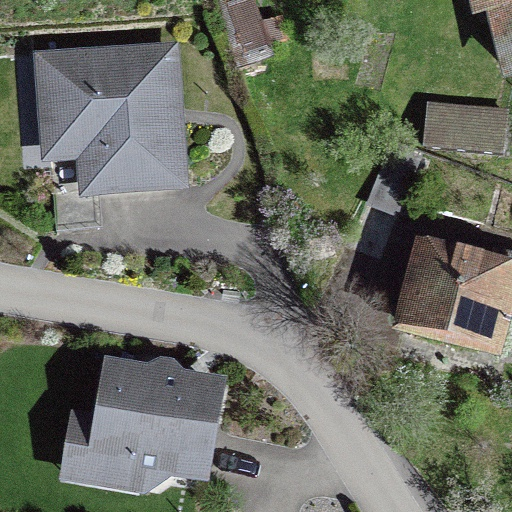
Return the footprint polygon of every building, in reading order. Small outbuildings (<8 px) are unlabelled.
[(511,66),(511,0),(474,0),(478,12),(496,8),(510,67),(511,66)] [(44,64),(54,194),(178,186),(169,56),(44,64)] [(430,147),(502,155),(506,114),(451,108),(450,116),(434,114),(430,147)] [(393,142),(370,201),(398,213),(421,153),(393,142)] [(494,268),(422,250),(403,326),(496,349),(506,306),(511,307),(511,259),(497,256),(494,268)] [(110,373),(96,457),(127,462),(137,476),(157,480),(171,470),(202,475),(217,391),(183,386),(172,369),(160,367),(144,379),(110,373)]
